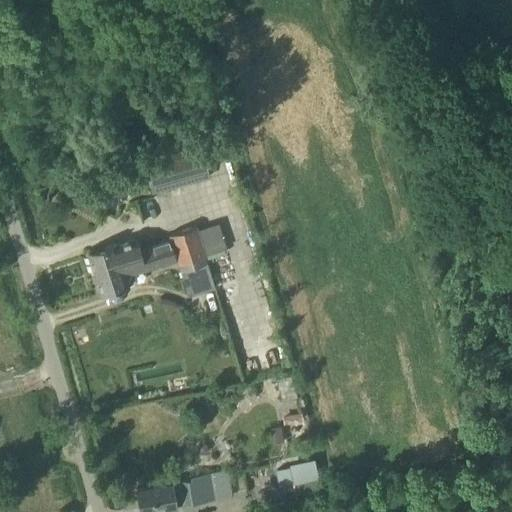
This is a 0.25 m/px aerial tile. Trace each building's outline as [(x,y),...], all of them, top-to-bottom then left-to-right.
[(219,119),(193,125),(198,141),(223,134),(219,119)] [(151,194),(209,178),(200,145),(142,161),(151,194)] [(170,238),(156,243),(163,265),(175,261),(172,252),(201,244),(205,256),(227,249),(217,220),(169,235),(170,238)] [(136,238),(116,244),(87,253),(95,278),(101,276),(100,272),(141,259),(138,248),(139,248),(136,238)] [(100,272),(101,276),(95,278),(101,295),(130,286),(127,276),(163,265),(156,243),(139,248),(138,248),(141,259),(100,272)] [(175,261),(177,261),(181,274),(207,265),(204,256),(205,256),(201,244),(172,252),(175,261)] [(288,465),(288,468),(274,471),(277,487),(318,478),(313,460),(288,465)] [(190,479),(173,482),(136,489),(140,511),(143,511),(177,506),(229,497),(224,470),(190,476),(190,479)]
